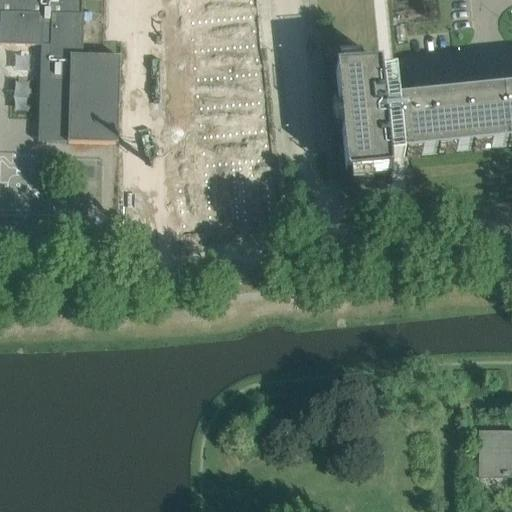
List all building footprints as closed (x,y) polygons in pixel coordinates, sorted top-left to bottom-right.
[(0,0),(0,46),(41,48),(38,143),(118,146),(120,59),(82,58),(84,16),(81,16),(81,0),(0,0)] [(191,0),(212,164),(180,167),(187,224),(286,214),(262,0),(191,0)] [(364,0),(336,0),(342,56),(370,53),(364,0)] [(387,0),(364,0),(370,53),(371,66),(394,64),(387,0)] [(511,98),(398,110),(394,64),(371,66),(335,70),(346,178),(382,174),(404,172),(403,158),(511,146),(511,98)] [(404,172),(382,174),(385,208),(408,206),(404,172)] [(511,435),(480,436),(480,475),(511,475),(511,435)]
